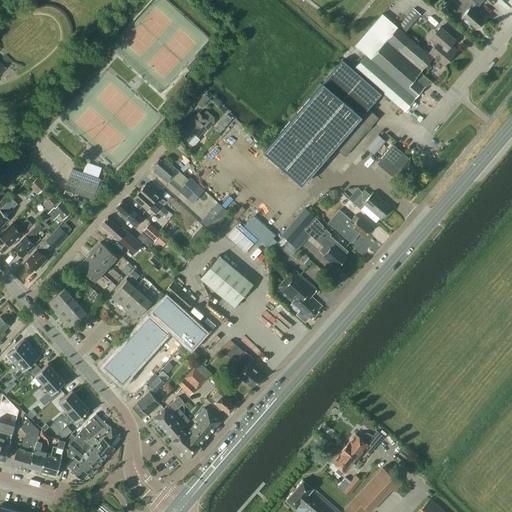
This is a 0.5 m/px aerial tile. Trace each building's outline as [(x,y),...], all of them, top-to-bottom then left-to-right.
[(472,0),(476,3),(462,19),(474,30),(485,18),(476,10),(484,0),(472,0)] [(412,29),(426,13),(418,7),(404,22),(412,29)] [(410,38),(397,27),(382,14),(355,45),(366,55),(355,68),(404,111),(415,98),(425,86),(426,87),(432,82),(420,72),(422,70),(433,58),(410,38)] [(430,39),(436,44),(429,52),(444,65),(457,50),(451,45),(455,40),(440,27),(430,39)] [(302,185),(335,147),(345,156),(378,118),(368,109),(381,93),(342,60),(263,152),(302,185)] [(204,94),(196,103),(201,107),(209,98),(204,94)] [(198,113),(180,133),(188,141),(188,142),(193,147),(200,139),(198,137),(206,128),(208,130),(215,122),(214,116),(205,109),(200,115),(198,113)] [(226,114),(214,128),(218,132),(223,127),(223,128),(232,119),(226,114)] [(232,143),(236,139),(247,149),(257,136),(239,120),(225,137),(232,143)] [(379,134),(367,148),(374,154),(386,140),(379,134)] [(392,144),(376,163),(392,177),(394,175),(399,180),(405,174),(413,181),(420,174),(419,173),(423,169),(410,157),(409,158),(403,153),(392,144)] [(161,161),(159,159),(152,165),(155,168),(153,170),(168,183),(172,179),(185,191),(189,195),(198,185),(190,178),(189,179),(188,181),(163,159),(161,161)] [(27,165),(21,170),(29,178),(35,173),(27,165)] [(66,190),(64,193),(65,194),(72,196),(73,192),(92,199),(94,194),(97,196),(101,186),(97,185),(100,179),(72,169),(67,184),(65,189),(66,190)] [(0,203),(2,201),(1,200),(5,195),(1,191),(10,182),(2,173),(0,175),(0,203)] [(30,186),(38,195),(47,187),(39,178),(30,186)] [(145,184),(139,191),(152,203),(159,196),(145,184)] [(364,190),(361,193),(357,189),(349,199),(361,209),(364,205),(380,218),(381,216),(383,218),(386,214),(384,213),(390,207),(373,193),(371,195),(364,190)] [(152,203),(139,191),(133,198),(146,210),(152,203)] [(43,205),(49,211),(57,203),(51,197),(43,205)] [(75,197),(71,202),(79,208),(79,207),(81,208),(87,200),(84,199),(82,202),(75,197)] [(11,199),(0,209),(0,228),(8,220),(3,215),(12,207),(13,209),(17,205),(11,199)] [(122,200),(115,208),(120,212),(118,214),(120,216),(120,217),(125,222),(127,220),(134,227),(142,218),(122,200)] [(64,221),(72,213),(62,202),(54,211),(64,221)] [(211,231),(228,212),(217,202),(200,222),(211,231)] [(283,237),(277,244),(282,249),(288,242),(297,249),(309,234),(323,247),(320,251),(325,256),(324,257),(337,268),(346,258),(345,256),(348,252),(330,236),(331,235),(315,217),(305,208),(281,236),(283,237)] [(351,221),(344,214),(339,210),(328,222),(352,242),(360,233),(364,237),(372,228),(359,217),(358,218),(355,215),(351,221)] [(114,237),(126,248),(128,245),(135,251),(141,244),(129,234),(128,235),(121,228),(120,229),(107,217),(100,225),(109,232),(108,233),(113,238),(114,237)] [(13,224),(0,237),(10,246),(32,224),(27,220),(18,229),(13,224)] [(39,223),(13,249),(23,258),(35,246),(34,245),(40,238),(36,234),(43,227),(39,223)] [(161,233),(150,223),(143,230),(154,240),(161,233)] [(59,227),(25,261),(35,271),(46,260),(41,254),(49,246),(54,250),(68,236),(59,227)] [(156,241),(163,246),(168,240),(161,235),(156,241)] [(99,243),(78,267),(94,282),(116,258),(99,243)] [(219,255),(200,278),(234,307),(253,284),(219,255)] [(126,275),(132,269),(127,265),(122,271),(126,275)] [(140,276),(133,270),(130,274),(136,280),(140,276)] [(294,270),(277,289),(292,303),(290,305),(298,313),(296,315),(305,322),(310,317),(312,319),(319,310),(322,306),(311,297),(316,290),(294,270)] [(126,281),(111,297),(136,319),(151,303),(126,281)] [(173,282),(165,291),(186,310),(194,301),(173,282)] [(47,303),(53,310),(70,295),(64,289),(47,303)] [(87,298),(92,303),(99,295),(94,290),(87,298)] [(70,295),(53,310),(69,328),(86,313),(70,295)] [(206,332),(166,295),(152,310),(184,340),(183,340),(191,348),(206,332)] [(0,318),(0,317),(0,344),(2,342),(0,340),(6,334),(3,332),(9,325),(0,318)] [(141,327),(158,342),(166,333),(149,317),(141,327)] [(133,335),(150,350),(158,342),(141,327),(133,335)] [(133,335),(126,343),(143,358),(150,350),(133,335)] [(24,339),(7,354),(15,363),(32,348),(24,339)] [(231,339),(221,350),(226,354),(235,343),(231,339)] [(136,366),(143,358),(126,343),(119,351),(136,366)] [(177,351),(183,356),(187,351),(181,346),(177,351)] [(20,369),(13,374),(18,380),(29,370),(27,368),(40,357),(32,348),(15,363),(20,369)] [(119,351),(112,359),(129,374),(136,366),(119,351)] [(236,379),(238,377),(252,389),(263,377),(249,365),(254,360),(246,352),(241,358),(235,364),(236,365),(229,372),(236,379)] [(174,358),(168,361),(171,367),(177,364),(174,358)] [(129,374),(112,359),(104,367),(122,383),(129,374)] [(35,375),(34,375),(43,384),(56,372),(48,363),(41,369),(35,375)] [(195,369),(206,380),(211,374),(200,363),(195,369)] [(38,366),(32,372),(35,375),(41,369),(38,366)] [(190,374),(201,385),(206,380),(195,369),(190,374)] [(48,390),(39,399),(44,405),(57,394),(54,391),(65,382),(56,372),(43,384),(48,390)] [(201,385),(190,374),(185,379),(196,390),(201,385)] [(152,390),(138,402),(137,403),(147,415),(160,403),(153,395),(155,392),(164,383),(159,377),(149,387),(152,390)] [(196,390),(185,379),(173,391),(177,394),(182,388),(190,396),(196,390)] [(72,390),(59,402),(67,411),(80,399),(72,390)] [(218,390),(213,396),(218,400),(215,404),(222,410),(223,409),(228,414),(230,412),(231,413),(235,408),(234,407),(235,406),(229,402),(230,401),(218,390)] [(2,393),(0,401),(0,458),(5,460),(11,440),(10,440),(18,410),(2,393)] [(153,418),(162,428),(163,428),(177,416),(174,412),(184,403),(178,396),(168,405),(157,415),(153,418)] [(67,411),(64,413),(73,423),(89,409),(80,399),(67,411)] [(197,421),(191,427),(205,439),(220,421),(204,407),(195,419),(197,421)] [(33,409),(27,414),(31,419),(37,413),(33,409)] [(81,430),(76,435),(104,458),(121,438),(118,436),(120,434),(99,417),(96,414),(90,419),(91,420),(81,430)] [(172,439),(182,428),(185,425),(177,416),(163,428),(172,439)] [(18,442),(14,457),(13,462),(29,467),(36,440),(39,430),(29,420),(20,427),(27,434),(25,438),(23,439),(22,444),(18,442)] [(67,426),(59,434),(63,439),(72,431),(67,426)] [(172,440),(191,457),(200,446),(199,446),(205,439),(191,427),(187,432),(182,428),(172,439),(173,439),(172,440)] [(42,429),(39,434),(48,444),(50,438),(42,429)] [(348,443),(361,454),(365,450),(369,454),(384,436),(377,431),(372,436),(371,435),(369,434),(366,434),(364,435),(361,438),(356,434),(348,443)] [(46,453),(41,470),(57,474),(61,457),(63,448),(68,450),(70,444),(73,439),(75,437),(72,434),(65,441),(59,439),(57,446),(53,445),(50,454),(46,453)] [(84,456),(97,467),(104,458),(76,435),(75,437),(73,439),(82,446),(87,452),(84,456)] [(36,440),(29,467),(41,470),(46,453),(46,452),(40,450),(41,446),(42,442),(36,440)] [(348,443),(340,452),(353,464),(361,454),(348,443)] [(70,444),(68,450),(67,456),(71,459),(66,465),(80,478),(83,479),(89,472),(91,474),(97,467),(84,456),(70,444)] [(345,473),(353,464),(340,452),(332,462),(339,467),(335,471),(341,476),(345,472),(345,473)] [(382,469),(344,510),(346,511),(364,511),(367,509),(370,511),(392,489),(395,492),(401,486),(382,469)] [(345,477),(338,487),(348,495),(361,480),(356,475),(350,481),(345,477)] [(303,481),(286,501),(296,509),(293,511),(340,511),(314,489),(313,490),(303,481)] [(444,511),(431,499),(418,511),(444,511)]
